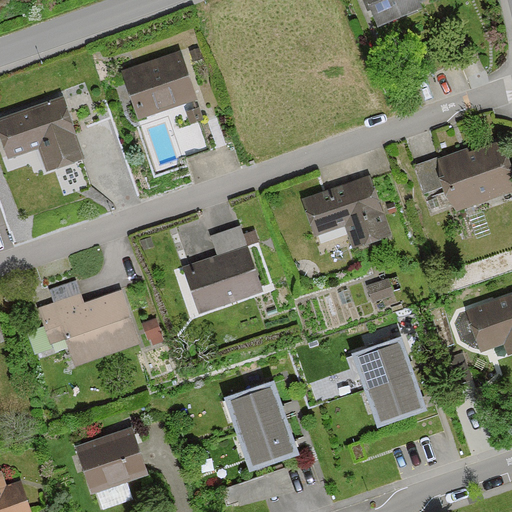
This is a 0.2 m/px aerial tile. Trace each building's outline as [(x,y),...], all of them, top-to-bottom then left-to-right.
[(362,0),(377,35),(422,16),(415,0),(362,0)] [(415,0),(422,16),(458,0),(415,0)] [(180,54),(129,74),(146,120),(198,100),(180,54)] [(60,98),(0,117),(0,129),(15,176),(78,155),(60,98)] [(511,200),(511,181),(505,155),(429,176),(441,220),(511,200)] [(377,235),(363,194),(306,213),(315,239),(341,230),(346,245),(377,235)] [(245,244),(184,267),(204,320),(265,297),(245,244)] [(114,284),(49,312),(73,367),(138,338),(114,284)] [(511,305),(473,316),(489,371),(511,364),(511,305)] [(369,401),(416,389),(407,353),(360,364),(369,401)] [(416,389),(369,401),(378,437),(425,426),(416,389)] [(237,445),(284,434),(276,398),(228,409),(237,445)] [(133,427),(71,451),(92,502),(153,478),(133,427)] [(284,434),(237,445),(246,482),(293,471),(284,434)] [(377,447),(350,454),(356,478),(383,471),(377,447)] [(28,511),(16,471),(0,476),(0,511),(28,511)] [(260,511),(294,504),(290,485),(226,500),(228,511),(260,511)]
